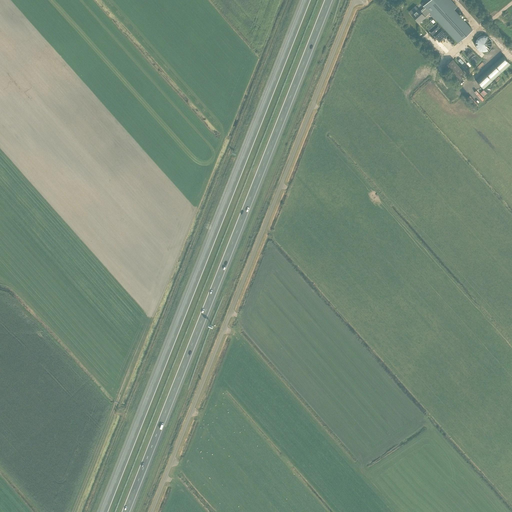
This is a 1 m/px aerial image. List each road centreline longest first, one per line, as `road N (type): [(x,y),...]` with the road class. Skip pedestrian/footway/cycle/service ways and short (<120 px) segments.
road 1 (motorway): [(126,511),(330,0)]
road 2 (unclassified): [(151,511),(354,0)]
road 3 (motorway): [(305,0),(102,511)]
